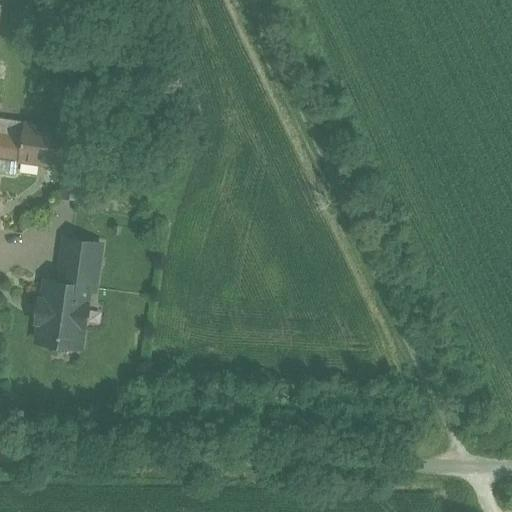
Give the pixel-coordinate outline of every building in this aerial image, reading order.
[(71,130),(0,120),(0,156),(20,160),(20,161),(65,168),(71,130)] [(20,160),(0,156),(0,174),(14,176),(18,173),(20,161),(20,160)] [(83,171),(65,169),(61,198),(79,201),(83,171)] [(101,245),(68,240),(66,240),(60,284),(89,288),(89,289),(95,291),(101,245)] [(60,284),(47,282),(45,301),(40,300),(40,302),(37,322),(41,323),(39,342),(79,347),(81,348),(83,327),(85,327),(85,325),(88,305),(87,304),(89,289),(89,288),(60,284)]
